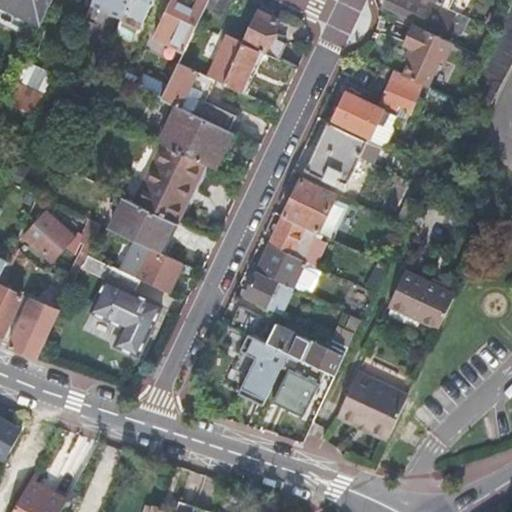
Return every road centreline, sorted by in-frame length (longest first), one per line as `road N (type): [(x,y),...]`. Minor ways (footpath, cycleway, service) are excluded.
road 1 (residential): [(148,429),(345,18)]
road 2 (residential): [(361,496),(148,429)]
road 3 (residential): [(148,429),(0,376)]
